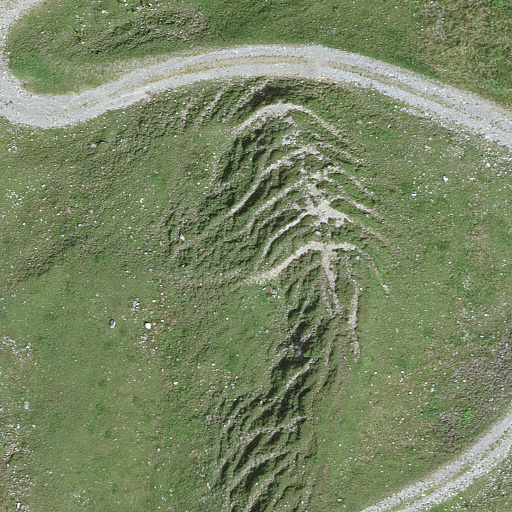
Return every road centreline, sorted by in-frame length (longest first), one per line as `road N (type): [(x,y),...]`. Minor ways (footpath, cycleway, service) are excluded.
road 1 (track): [(0,93),(27,106),(57,107),(188,67),(248,58),(309,63),(383,82),(511,136)]
road 2 (track): [(511,429),(393,511)]
